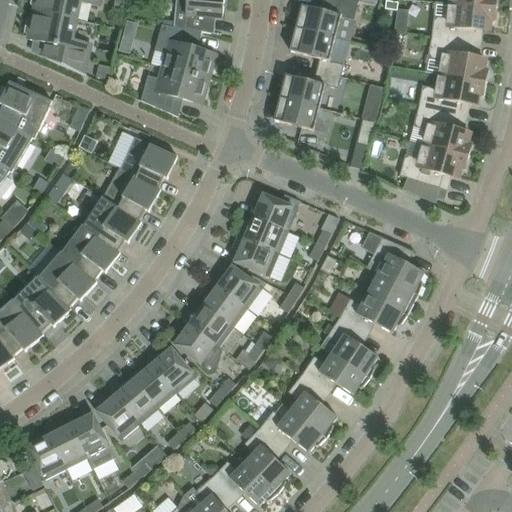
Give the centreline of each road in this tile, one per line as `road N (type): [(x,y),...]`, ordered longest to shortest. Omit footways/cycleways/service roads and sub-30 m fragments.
road 1 (residential): [(0,426),(116,330),(177,255),(235,148)]
road 2 (residential): [(309,511),(364,446),(407,376),(471,248)]
road 3 (tertiary): [(369,511),(463,381),(511,288)]
road 4 (residential): [(471,248),(235,148)]
road 5 (residential): [(235,148),(260,0)]
